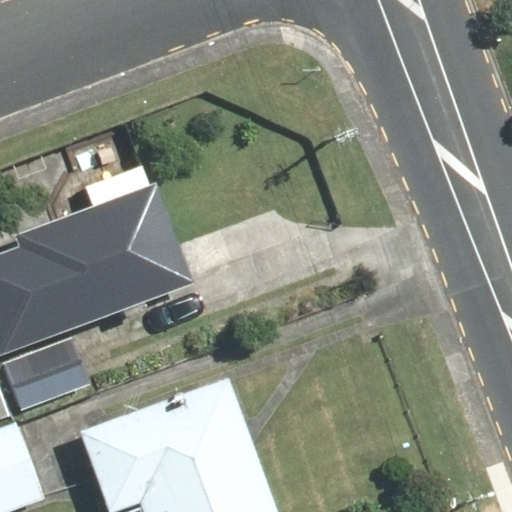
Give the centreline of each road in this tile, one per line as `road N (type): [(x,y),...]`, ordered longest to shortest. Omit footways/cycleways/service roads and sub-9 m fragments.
road 1 (tertiary): [(511,317),(394,0)]
road 2 (residential): [(0,61),(184,0)]
